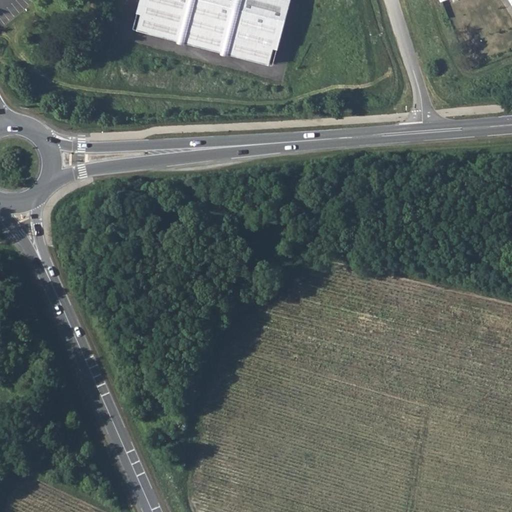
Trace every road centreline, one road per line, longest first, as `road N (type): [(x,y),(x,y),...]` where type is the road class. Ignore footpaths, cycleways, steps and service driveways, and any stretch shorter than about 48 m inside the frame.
road 1 (track): [(195,511),(190,500),(213,381),(239,322),(322,263),(511,305)]
road 2 (secondary): [(202,148),(511,123)]
road 3 (tertiary): [(41,259),(153,511)]
road 4 (secondary): [(202,148),(77,148),(44,139)]
road 5 (secondary): [(48,183),(202,148)]
